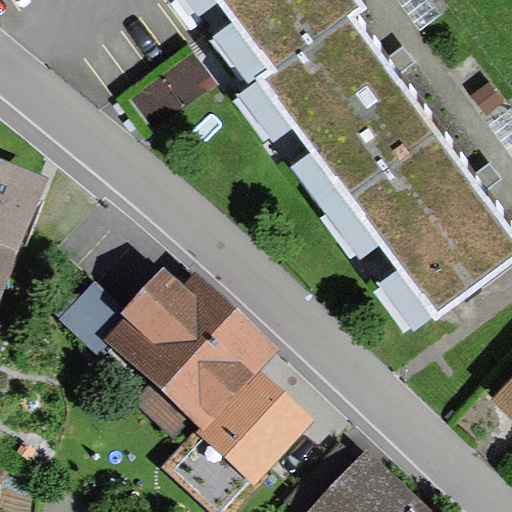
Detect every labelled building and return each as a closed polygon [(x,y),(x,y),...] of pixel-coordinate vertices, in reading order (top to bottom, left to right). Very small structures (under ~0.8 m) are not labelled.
[(222,0),(269,62),(348,4),(352,10),(355,8),(365,0),(222,0)] [(269,62),(257,71),(345,190),(438,121),(397,65),(355,8),(352,10),(348,4),(269,62)] [(436,310),(511,253),(511,219),(483,181),(438,121),(345,190),(436,310)] [(0,275),(33,193),(0,180),(0,275)] [(73,309),(103,345),(132,320),(103,285),(73,309)] [(121,339),(199,413),(254,354),(199,302),(189,312),(166,290),(121,339)] [(411,511),(368,471),(326,511),(411,511)]
